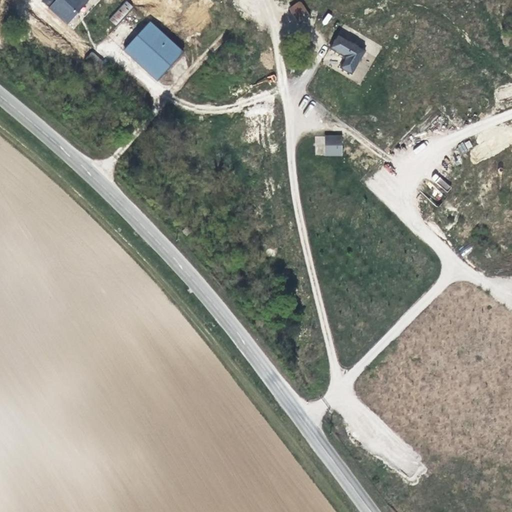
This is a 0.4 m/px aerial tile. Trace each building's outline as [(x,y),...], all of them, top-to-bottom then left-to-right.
[(41,0),(67,25),(89,0),(41,0)] [(126,0),(124,0),(109,20),(116,26),(133,5),(126,0)] [(300,0),(288,9),(299,23),(310,15),(300,0)] [(123,50),(156,81),(183,52),(150,21),(123,50)] [(354,74),(365,48),(337,35),(330,49),(346,56),(340,68),(354,74)] [(99,69),(103,59),(90,52),(85,62),(99,69)] [(315,155),(342,156),(342,135),(315,135),(315,155)] [(461,152),(472,148),(469,140),(458,145),(461,152)] [(417,154),(427,147),(423,142),(413,150),(417,154)] [(435,173),(431,179),(446,193),(451,187),(435,173)]
